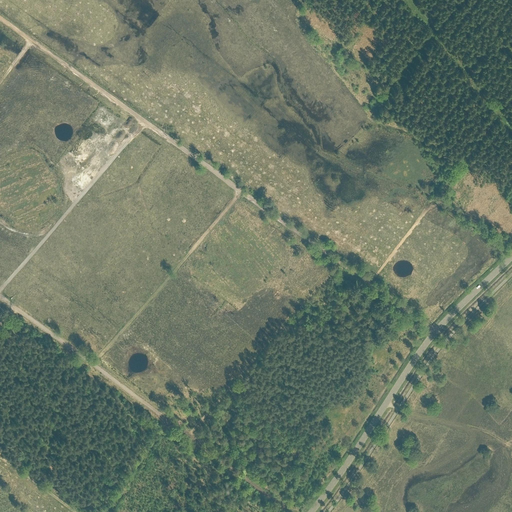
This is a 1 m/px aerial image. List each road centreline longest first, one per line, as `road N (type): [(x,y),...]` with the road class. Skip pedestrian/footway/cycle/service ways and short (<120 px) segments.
road 1 (track): [(435,331),(30,40)]
road 2 (tertiary): [(310,511),(423,346),(511,256)]
road 3 (track): [(257,488),(14,306)]
road 4 (track): [(93,364),(240,192)]
road 5 (track): [(0,291),(143,121)]
